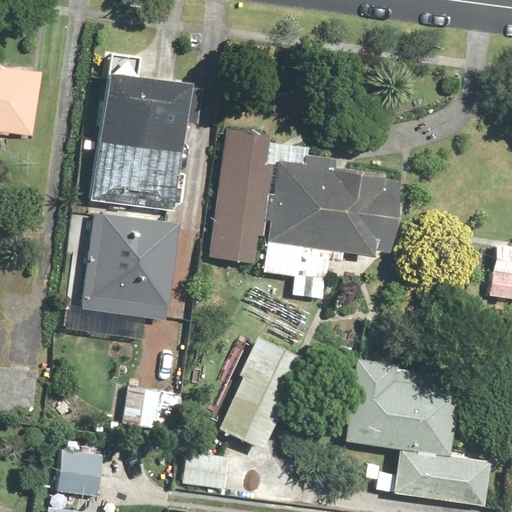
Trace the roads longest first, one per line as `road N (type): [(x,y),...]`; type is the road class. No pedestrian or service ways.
road 1 (unknown): [(67,0),(32,337)]
road 2 (unknown): [(421,511),(175,480)]
